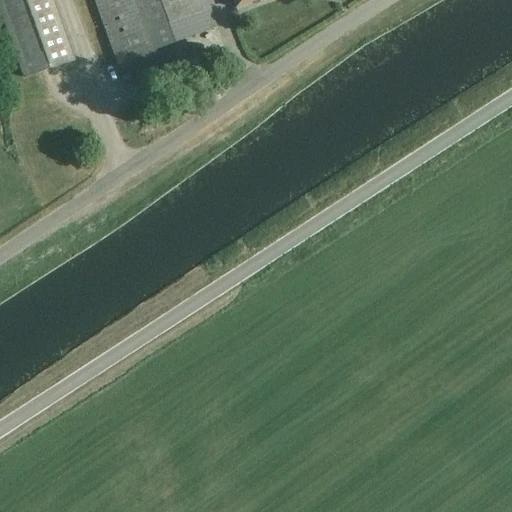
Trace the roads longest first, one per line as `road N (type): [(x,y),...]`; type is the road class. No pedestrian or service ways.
road 1 (unclassified): [(0,430),(511,103)]
road 2 (unclassified): [(0,253),(402,0)]
